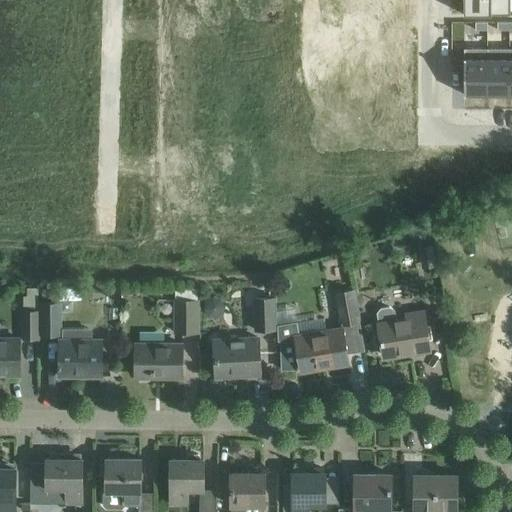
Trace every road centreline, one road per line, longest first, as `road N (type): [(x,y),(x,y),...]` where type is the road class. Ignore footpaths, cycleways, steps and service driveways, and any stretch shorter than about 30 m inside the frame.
road 1 (residential): [(502,511),(478,443),(453,420),(422,408),(293,421),(0,418)]
road 2 (residential): [(105,226),(113,0)]
road 3 (residential): [(428,0),(429,132),(511,133)]
